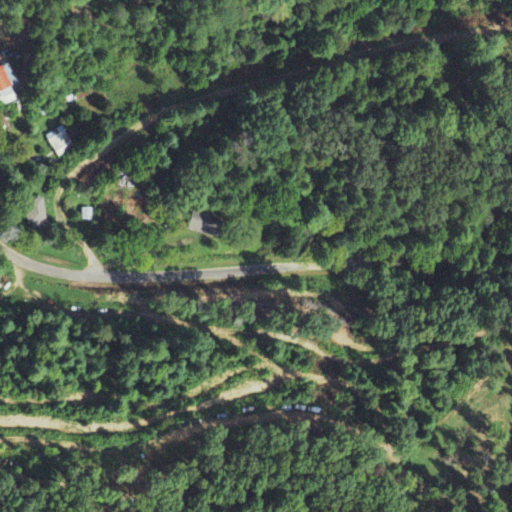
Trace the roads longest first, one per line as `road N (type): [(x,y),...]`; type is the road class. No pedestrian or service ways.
road 1 (residential): [(98,275),(57,208),(58,190),(153,115),(335,60),(511,24)]
road 2 (residential): [(367,261),(98,275),(61,270),(0,241)]
road 3 (track): [(511,219),(367,261)]
